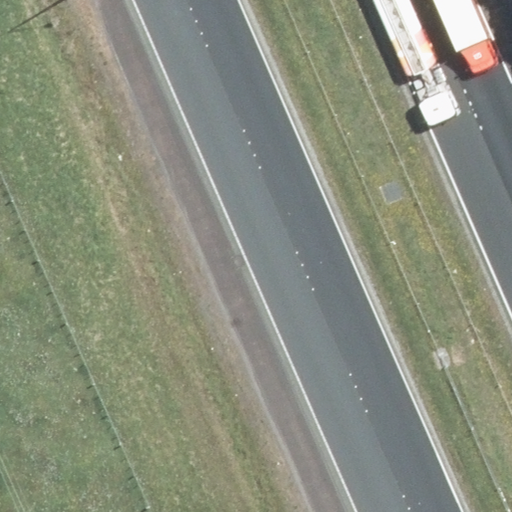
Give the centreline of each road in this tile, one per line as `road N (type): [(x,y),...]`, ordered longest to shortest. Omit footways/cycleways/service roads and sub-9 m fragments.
road 1 (motorway): [(394,511),(168,0)]
road 2 (motorway): [(453,0),(511,132)]
